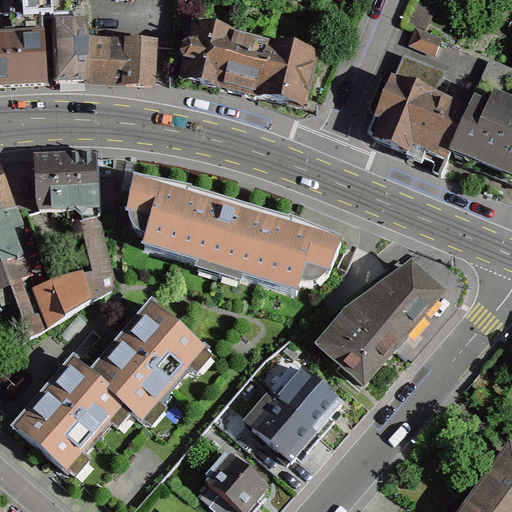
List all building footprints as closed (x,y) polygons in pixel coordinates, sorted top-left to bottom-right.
[(19,0),(20,23),(51,20),(48,0),(19,0)] [(435,11),(417,4),(409,24),(427,31),(435,11)] [(51,20),(54,85),(87,85),(89,46),(88,27),(73,28),(74,20),(51,20)] [(318,60),(191,28),(177,88),(303,119),(318,60)] [(441,39),(415,30),(408,49),(434,59),(441,39)] [(41,45),(0,46),(0,87),(44,86),(41,45)] [(155,48),(89,46),(87,85),(153,87),(155,48)] [(393,79),(389,78),(371,121),(377,124),(370,142),(407,158),(411,149),(444,163),(466,110),(434,97),(444,74),(403,57),(393,79)] [(511,89),(511,70),(490,61),(480,84),(509,96),(511,89)] [(486,106),(471,100),(466,110),(449,154),(511,180),(511,100),(492,92),(486,106)] [(97,156),(34,159),(38,211),(77,210),(102,209),(97,156)] [(47,327),(42,312),(36,315),(22,281),(33,278),(14,233),(24,229),(0,169),(0,257),(30,338),(47,327)] [(188,192),(131,180),(121,214),(146,221),(137,250),(295,296),(303,270),(329,278),(339,243),(286,220),(285,222),(187,193),(188,192)] [(120,288),(102,209),(77,210),(92,273),(84,274),(90,303),(120,288)] [(342,314),(311,350),(362,394),(448,296),(410,264),(342,314)] [(33,288),(42,312),(47,327),(90,303),(84,274),(52,282),(33,288)] [(148,303),(85,374),(104,391),(101,394),(128,418),(147,434),(165,414),(160,409),(191,375),(196,379),(212,361),(148,303)] [(69,360),(8,429),(70,484),(89,463),(84,459),(110,429),(115,433),(128,418),(101,394),(104,391),(85,374),(69,360)] [(340,406),(300,373),(251,432),(291,465),(340,406)] [(511,511),(511,449),(509,447),(460,511),(511,511)] [(212,511),(246,511),(267,490),(229,457),(204,485),(207,487),(197,498),(212,511)]
